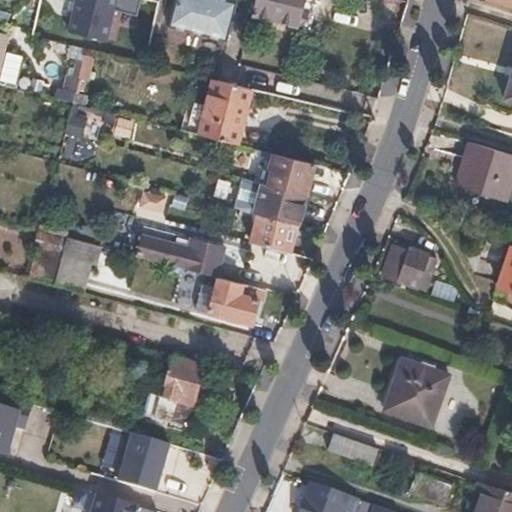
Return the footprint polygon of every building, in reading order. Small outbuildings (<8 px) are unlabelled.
[(111,39),(121,0),(74,0),(68,27),(111,39)] [(159,17),(163,1),(160,0),(130,0),(129,8),(159,17)] [(226,39),(236,0),(234,0),(174,0),(168,26),(226,39)] [(309,29),(316,3),(302,0),(255,0),(255,4),(252,16),(309,29)] [(24,53),(4,48),(0,62),(0,81),(16,85),(24,53)] [(78,102),(77,80),(91,79),(90,53),(60,55),(62,102),(78,102)] [(238,142),(252,87),(214,78),(199,132),(238,142)] [(81,138),(88,116),(70,110),(64,133),(81,138)] [(111,135),(131,141),(136,122),(116,117),(111,135)] [(501,200),(511,165),(511,156),(466,141),(452,186),(501,200)] [(305,194),(313,162),(276,151),(272,151),(268,166),(270,169),(266,184),(305,194)] [(297,226),(305,194),(266,184),(262,183),(253,214),(256,215),(297,226)] [(135,215),(160,220),(165,195),(140,190),(135,215)] [(289,252),(297,226),(256,215),(250,242),(289,252)] [(64,235),(68,224),(40,217),(37,229),(44,230),(64,235)] [(31,277),(53,283),(82,291),(90,263),(94,264),(96,262),(99,245),(64,235),(44,230),(31,277)] [(216,276),(222,247),(191,238),(188,248),(141,235),(136,255),(216,276)] [(426,290),(436,259),(427,256),(428,251),(393,239),(383,275),(426,290)] [(511,290),(511,247),(499,286),(511,290)] [(194,304),(210,309),(251,320),(257,298),(260,298),(265,300),(268,290),(218,277),(216,288),(199,283),(194,304)] [(434,280),(429,293),(451,300),(455,286),(434,280)] [(135,389),(142,366),(158,370),(162,355),(101,339),(96,352),(122,360),(114,382),(135,389)] [(187,427),(204,366),(172,357),(168,374),(164,372),(161,372),(160,378),(165,382),(162,395),(160,397),(148,394),(143,414),(187,427)] [(431,426),(447,375),(401,358),(384,408),(431,426)] [(0,452),(4,454),(12,427),(22,430),(30,403),(0,393),(0,452)] [(115,427),(120,410),(96,403),(91,420),(115,427)] [(154,493),(169,443),(131,432),(116,481),(154,493)] [(372,466),(376,449),(331,434),(327,450),(372,466)] [(444,502),(448,484),(417,472),(411,490),(444,502)] [(343,511),(349,495),(310,481),(300,511),(343,511)] [(511,511),(511,493),(481,483),(471,511),(511,511)] [(135,511),(137,505),(97,494),(91,511),(135,511)]
